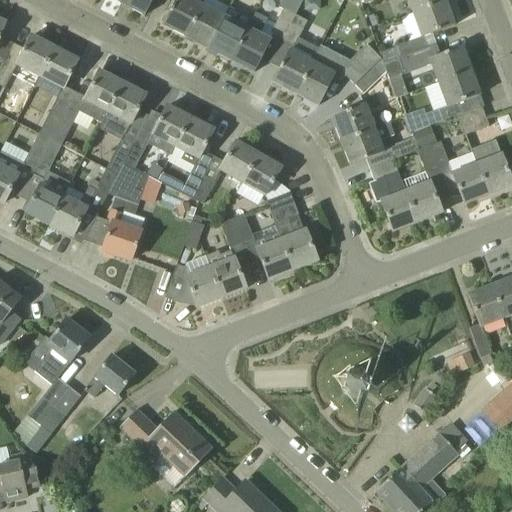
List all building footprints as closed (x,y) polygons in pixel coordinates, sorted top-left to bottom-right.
[(122,0),(120,4),(144,16),(152,0),(122,0)] [(174,0),(162,26),(185,38),(202,6),(191,0),(174,0)] [(281,0),(278,7),(284,10),(270,34),(282,41),(295,16),(294,15),(302,0),(281,0)] [(406,0),(411,14),(445,2),(444,0),(406,0)] [(454,26),(445,2),(411,14),(420,38),(454,26)] [(202,6),(185,38),(208,49),(224,17),(202,6)] [(247,29),(230,61),(254,73),(271,41),(259,35),(267,20),(255,14),(247,29)] [(271,82),(295,94),(318,50),(298,40),(307,22),(295,16),(282,41),(291,45),(271,82)] [(208,49),(230,61),(247,29),(224,17),(208,49)] [(23,50),(13,44),(2,64),(0,68),(0,86),(4,88),(16,65),(39,78),(54,49),(30,36),(23,50)] [(379,54),(381,59),(382,64),(421,50),(417,39),(379,54)] [(437,84),(470,72),(462,47),(439,55),(435,44),(421,50),(382,64),(385,72),(388,81),(404,75),(402,69),(428,59),(437,84)] [(54,49),(39,78),(62,90),(77,60),(54,49)] [(341,62),(318,50),(295,94),(318,106),(341,62)] [(344,76),(354,85),(374,65),(365,56),(344,76)] [(381,59),(374,65),(354,85),(363,95),(383,75),(385,72),(382,64),(381,59)] [(69,102),(61,118),(72,124),(77,113),(100,125),(101,123),(122,84),(98,71),(80,107),(69,102)] [(470,72),(437,84),(446,108),(425,116),(423,110),(403,117),(409,133),(429,126),(457,116),(463,114),(459,103),(479,96),(470,72)] [(121,140),(106,169),(118,175),(123,164),(134,142),(124,136),(145,96),(122,84),(101,123),(112,129),(110,134),(121,140)] [(58,96),(39,134),(50,140),(56,129),(61,118),(69,102),(58,96)] [(330,117),(340,141),(374,129),(364,104),(330,117)] [(174,147),(190,119),(166,107),(158,122),(148,117),(135,142),(134,142),(123,164),(134,170),(152,136),(174,147)] [(481,107),(463,114),(457,116),(464,136),(488,127),(481,107)] [(193,167),(183,185),(179,193),(192,199),(204,177),(214,158),(202,152),(213,131),(190,119),(174,147),(185,153),(181,160),(193,167)] [(383,153),(379,142),(394,136),(389,123),(374,129),(340,141),(349,166),(383,153)] [(56,129),(50,140),(61,146),(66,134),(56,129)] [(29,180),(50,140),(39,134),(23,164),(0,152),(0,203),(3,205),(18,176),(20,170),(31,176),(29,180)] [(392,161),(393,161),(417,152),(417,151),(419,150),(414,138),(387,148),(392,161)] [(25,214),(48,226),(63,197),(70,184),(47,172),(61,146),(50,140),(29,180),(30,180),(32,176),(42,181),(25,214)] [(472,154),(471,154),(487,195),(511,185),(495,141),(471,150),(472,154)] [(241,183),(257,155),(235,142),(219,170),(241,183)] [(428,147),(437,171),(448,166),(449,166),(448,163),(440,142),(428,147)] [(417,151),(417,152),(426,175),(437,171),(428,147),(419,150),(417,151)] [(471,154),(448,163),(449,166),(448,166),(463,205),(487,195),(471,154)] [(257,155),(241,183),(264,197),(280,169),(257,155)] [(416,223),(405,192),(393,161),(392,161),(369,170),(373,182),(383,179),(391,198),(380,202),(392,232),(416,223)] [(76,228),(86,234),(87,234),(118,175),(106,169),(95,191),(87,187),(78,205),(63,197),(48,226),(72,238),(76,228)] [(151,202),(157,180),(142,176),(136,198),(151,202)] [(192,199),(197,202),(203,205),(214,182),(204,177),(192,199)] [(429,183),(405,192),(416,223),(441,213),(429,183)] [(269,214),(292,205),(287,193),(265,202),(269,214)] [(137,205),(117,198),(115,197),(107,221),(111,223),(102,248),(101,251),(130,261),(141,232),(119,224),(122,215),(133,218),(137,205)] [(292,205),(269,214),(277,233),(280,241),(292,271),(316,261),(305,231),(302,232),(292,205)] [(231,220),(240,244),(248,263),(259,258),(268,280),(292,271),(280,241),(256,250),(251,239),(252,239),(243,216),(231,220)] [(228,248),(240,244),(231,220),(219,225),(228,248)] [(191,222),(183,246),(195,250),(204,227),(191,222)] [(205,257),(210,268),(222,298),(245,289),(230,250),(219,254),(218,252),(205,257)] [(210,268),(188,276),(185,268),(176,265),(173,276),(165,298),(180,303),(192,298),(196,308),(222,298),(210,268)] [(511,277),(492,285),(504,319),(511,315),(511,277)] [(20,299),(16,295),(0,283),(0,344),(19,321),(9,313),(20,299)] [(480,328),(481,328),(504,319),(492,285),(467,295),(478,325),(480,328)] [(33,373),(51,386),(58,377),(69,363),(89,338),(65,320),(49,341),(45,337),(30,355),(41,363),(33,373)] [(491,354),(481,328),(480,328),(478,325),(468,329),(480,358),(491,354)] [(469,353),(445,363),(451,376),(474,366),(469,353)] [(117,396),(134,374),(111,356),(84,391),(94,399),(104,386),(117,396)] [(370,390),(371,383),(369,376),(365,371),(358,368),(351,368),(345,371),(341,377),(339,383),(341,390),(345,396),(352,399),(359,399),(365,396),(370,390)] [(508,422),(511,418),(511,380),(511,382),(511,383),(511,386),(493,405),(508,422)] [(424,414),(436,397),(434,396),(438,390),(432,385),(427,391),(425,390),(413,406),(424,414)] [(40,427),(55,408),(42,398),(27,417),(40,427)] [(40,427),(41,428),(50,435),(65,416),(55,408),(40,427)] [(184,478),(211,450),(172,413),(156,430),(136,410),(119,428),(155,462),(161,456),(184,478)] [(421,511),(431,503),(430,501),(421,491),(458,458),(438,435),(375,492),(393,511),(421,511)] [(0,487),(1,487),(5,503),(27,498),(26,490),(39,486),(36,469),(25,454),(9,458),(10,463),(0,465),(0,487)] [(276,511),(244,482),(235,491),(222,479),(203,499),(215,511),(276,511)]
